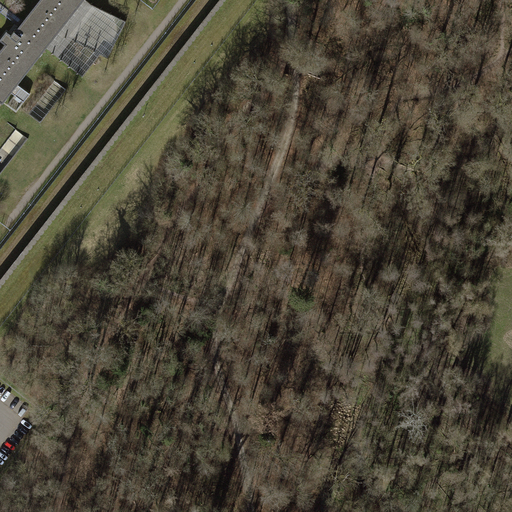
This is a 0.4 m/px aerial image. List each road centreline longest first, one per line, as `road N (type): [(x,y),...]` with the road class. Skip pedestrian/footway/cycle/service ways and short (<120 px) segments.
road 1 (track): [(272,176),(226,290),(217,364),(250,511)]
road 2 (track): [(293,47),(294,103),(272,176)]
